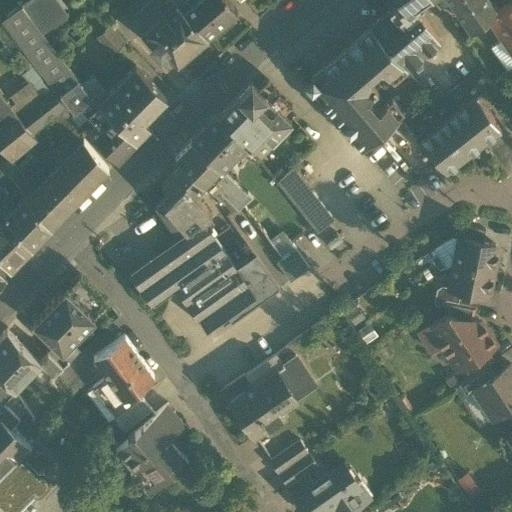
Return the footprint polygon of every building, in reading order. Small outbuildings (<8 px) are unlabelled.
[(26,0),(2,19),(22,44),(41,30),(67,12),(57,0),(26,0)] [(146,0),(135,10),(147,25),(164,10),(159,5),(163,2),(161,0),(146,0)] [(176,0),(164,10),(150,22),(147,25),(143,28),(153,39),(150,42),(158,52),(166,45),(176,57),(205,34),(176,0)] [(165,0),(163,2),(159,5),(164,10),(176,0),(165,0)] [(176,0),(205,34),(237,7),(230,0),(176,0)] [(413,1),(412,0),(396,0),(369,24),(374,30),(401,61),(406,67),(438,38),(413,1)] [(482,18),(469,0),(450,0),(469,27),(482,18)] [(469,0),(482,18),(488,14),(495,9),(489,0),(469,0)] [(488,14),(503,37),(511,50),(511,0),(509,0),(504,3),(495,9),(488,14)] [(96,35),(113,52),(124,41),(107,24),(96,35)] [(360,145),(366,140),(315,80),(352,49),(361,41),(374,30),(369,24),(304,80),(309,86),(360,145)] [(22,44),(62,96),(67,92),(80,80),(41,30),(22,44)] [(374,30),(361,41),(376,60),(380,64),(387,73),(401,61),(374,30)] [(507,70),(511,66),(511,50),(503,37),(491,45),(507,70)] [(368,67),(376,60),(361,41),(352,49),(368,67)] [(364,70),(368,67),(352,49),(315,80),(366,140),(397,113),(385,100),(382,103),(371,90),(377,86),(367,75),(364,70)] [(18,67),(26,78),(28,76),(36,70),(28,59),(18,67)] [(364,70),(367,75),(380,64),(376,60),(368,67),(364,70)] [(401,61),(387,73),(392,78),(406,67),(401,61)] [(112,116),(135,139),(149,125),(142,118),(165,95),(134,65),(99,101),(112,116)] [(51,89),(36,70),(28,76),(29,78),(43,96),(51,89)] [(43,96),(29,78),(10,94),(14,100),(10,103),(20,115),(43,96)] [(265,79),(257,86),(284,113),(292,104),(265,79)] [(80,105),(100,127),(112,116),(99,101),(80,80),(67,92),(80,105)] [(248,82),(217,114),(245,140),(248,143),(257,154),(268,142),(272,147),(292,126),(288,122),(290,119),(284,113),(257,86),(250,80),(248,82)] [(32,130),(52,114),(63,104),(59,99),(51,89),(43,96),(20,115),(32,130)] [(36,135),(32,130),(20,115),(10,103),(0,90),(0,145),(10,157),(36,135)] [(80,105),(67,92),(62,96),(59,99),(63,104),(70,113),(80,105)] [(476,93),(455,109),(482,142),(500,128),(476,93)] [(391,95),(385,100),(397,113),(402,109),(391,95)] [(70,113),(63,104),(52,114),(65,133),(77,123),(70,113)] [(455,109),(438,123),(464,156),(482,142),(455,109)] [(215,112),(191,137),(221,166),(239,147),(245,140),(217,114),(215,112)] [(135,139),(112,116),(100,127),(94,133),(116,158),(135,139)] [(446,170),(464,156),(438,123),(420,137),(446,170)] [(82,137),(56,164),(81,194),(107,167),(82,137)] [(251,195),(221,166),(191,137),(175,153),(174,154),(191,169),(205,183),(209,178),(238,207),(243,203),(242,202),(251,195)] [(43,161),(50,170),(25,195),(50,225),(81,194),(56,164),(49,156),(43,161)] [(0,164),(0,180),(8,174),(3,168),(0,164)] [(276,179),(295,201),(312,188),(294,166),(276,179)] [(205,183),(191,169),(155,206),(178,239),(156,254),(157,256),(138,270),(158,299),(177,285),(205,325),(224,311),(231,321),(279,287),(255,253),(236,266),(208,227),(212,225),(207,218),(207,219),(206,217),(211,213),(196,192),(205,183)] [(434,171),(420,179),(427,191),(441,183),(434,171)] [(7,196),(0,187),(0,207),(5,214),(7,212),(6,210),(9,207),(3,199),(7,196)] [(295,201),(317,230),(334,217),(312,188),(295,201)] [(25,195),(7,212),(5,214),(30,245),(50,225),(25,195)] [(0,260),(7,269),(30,245),(5,214),(0,207),(0,260)] [(459,234),(482,239),(485,227),(467,224),(466,223),(452,233),(452,234),(458,236),(459,234)] [(286,254),(295,247),(281,228),(268,237),(282,256),(286,254)] [(453,260),(493,268),(497,246),(494,242),(482,239),(459,234),(458,236),(452,234),(452,233),(434,245),(446,264),(453,260)] [(295,247),(286,254),(299,272),(309,266),(295,247)] [(290,279),(299,272),(286,254),(282,256),(276,260),(290,279)] [(488,289),(493,268),(453,260),(448,284),(448,285),(460,288),(483,292),(488,289)] [(151,304),(158,299),(138,270),(136,268),(129,272),(151,304)] [(80,274),(65,288),(93,315),(107,301),(80,274)] [(435,304),(441,300),(446,297),(458,299),(460,288),(448,285),(448,284),(441,282),(436,286),(433,300),(435,304)] [(93,315),(65,288),(64,287),(32,319),(55,342),(61,348),(62,346),(67,351),(75,343),(70,338),(93,315)] [(476,303),(458,299),(446,297),(441,300),(448,310),(450,313),(473,318),(476,303)] [(441,344),(456,367),(466,361),(486,347),(496,341),(486,325),(482,320),(473,318),(450,313),(448,310),(418,330),(431,350),(441,344)] [(0,371),(10,381),(14,385),(39,359),(38,358),(6,327),(0,333),(0,371)] [(93,384),(108,404),(131,387),(152,372),(123,332),(93,354),(107,373),(93,384)] [(55,342),(46,351),(60,365),(66,360),(70,355),(67,351),(62,346),(61,348),(55,342)] [(466,361),(473,371),(486,362),(493,358),(486,347),(466,361)] [(50,375),(60,365),(46,351),(38,358),(39,359),(50,375)] [(244,373),(252,384),(276,368),(282,364),(281,362),(282,361),(275,351),(244,373)] [(276,368),(289,387),(288,388),(294,396),(314,382),(295,353),(282,361),(281,362),(282,364),(276,368)] [(82,381),(66,360),(60,365),(50,375),(65,394),(82,381)] [(486,362),(473,371),(459,380),(466,392),(473,388),(472,386),(493,372),(486,362)] [(473,388),(491,416),(511,402),(511,365),(509,362),(493,372),(472,386),(473,388)] [(230,400),(254,435),(283,415),(278,408),(272,399),(288,388),(289,387),(276,368),(252,384),(230,400)] [(0,391),(10,381),(0,371),(0,391)] [(0,391),(0,392),(19,414),(28,405),(14,385),(10,381),(0,391)] [(108,404),(93,384),(83,391),(105,421),(112,416),(115,414),(108,404)] [(108,404),(115,414),(138,397),(131,387),(108,404)] [(294,396),(288,388),(272,399),(278,408),(294,396)] [(0,468),(13,455),(17,458),(19,456),(31,444),(9,423),(19,414),(0,392),(0,468)] [(138,397),(115,414),(112,416),(123,429),(151,407),(142,394),(138,397)] [(148,417),(162,434),(170,427),(181,418),(167,401),(148,417)] [(114,444),(150,487),(187,457),(169,435),(174,431),(170,427),(162,434),(148,417),(114,444)] [(270,458),(278,470),(308,450),(299,438),(270,458)] [(278,470),(287,484),(306,471),(317,464),(308,450),(278,470)] [(0,507),(4,511),(12,511),(36,489),(28,480),(35,473),(19,456),(17,458),(13,455),(0,468),(0,507)] [(352,507),(361,501),(346,480),(353,474),(343,460),(313,481),(295,494),(307,511),(319,511),(326,507),(329,511),(347,511),(349,511),(348,510),(352,507)] [(313,481),(306,471),(287,484),(295,494),(313,481)] [(357,471),(353,474),(346,480),(361,501),(369,496),(368,494),(371,492),(357,471)] [(28,480),(36,489),(44,481),(35,473),(28,480)]
